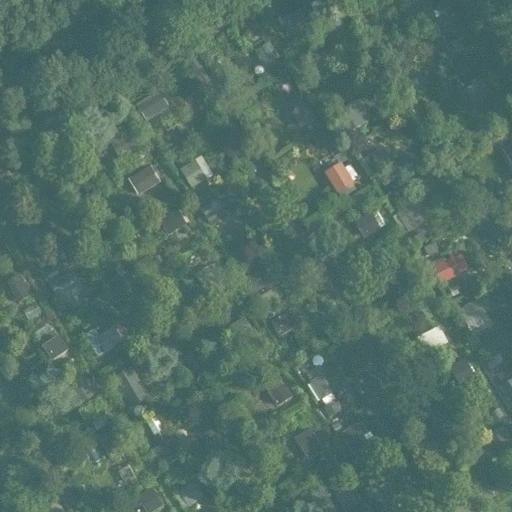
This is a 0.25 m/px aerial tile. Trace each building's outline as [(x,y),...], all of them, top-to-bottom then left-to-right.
[(304,22),(294,4),(279,13),(289,31),(304,22)] [(461,41),(448,18),(435,25),(448,48),(461,41)] [(279,59),(270,45),(256,54),(265,68),(279,59)] [(341,72),(332,57),(313,68),(321,83),(341,72)] [(494,99),(484,82),(467,92),(477,109),(494,99)] [(166,109),(157,95),(139,106),(147,120),(166,109)] [(315,123),(304,106),(289,116),(300,133),(315,123)] [(361,127),(350,108),(337,116),(348,135),(361,127)] [(138,147),(129,133),(112,143),(120,158),(138,147)] [(392,166),(383,150),(365,160),(374,176),(392,166)] [(207,181),(195,162),(181,171),(192,190),(207,181)] [(355,186),(343,165),(326,175),(338,196),(355,186)] [(158,184),(150,170),(131,182),(139,196),(158,184)] [(0,202),(12,195),(4,181),(0,183),(0,202)] [(227,219),(218,205),(204,213),(213,228),(227,219)] [(426,222),(416,205),(399,216),(410,233),(426,222)] [(187,227),(178,212),(160,222),(169,238),(187,227)] [(381,231),(372,215),(358,224),(366,239),(381,231)] [(42,239),(33,224),(17,234),(27,248),(42,239)] [(257,272),(250,260),(238,267),(244,279),(257,272)] [(442,286),(462,276),(454,260),(434,270),(442,286)] [(411,277),(402,264),(386,274),(394,288),(411,277)] [(218,278),(211,267),(195,277),(201,288),(218,278)] [(273,285),(263,271),(246,282),(254,296),(273,285)] [(77,289),(68,274),(50,285),(59,300),(77,289)] [(33,297),(20,277),(7,285),(20,306),(33,297)] [(486,317),(476,300),(459,311),(469,328),(486,317)] [(298,328),(289,315),(272,326),(280,339),(298,328)] [(253,331),(244,317),(228,327),(236,341),(253,331)] [(98,360),(123,344),(114,329),(100,338),(96,331),(85,338),(98,360)] [(449,345),(440,329),(421,340),(429,355),(449,345)] [(58,339),(45,348),(54,361),(67,352),(58,339)] [(475,379),(464,361),(450,370),(461,387),(475,379)] [(310,383),(322,402),(337,393),(325,374),(310,383)] [(140,392),(131,378),(117,387),(125,401),(140,392)] [(293,398),(281,379),(266,388),(279,408),(293,398)] [(511,380),(499,388),(511,409),(511,380)] [(94,397),(83,382),(71,389),(82,405),(94,397)] [(511,452),(511,442),(503,428),(489,436),(502,458),(511,452)] [(363,450),(351,430),(341,437),(353,456),(363,450)] [(325,454),(311,431),(296,441),(309,463),(325,454)] [(120,444),(113,434),(100,442),(106,453),(120,444)] [(184,459),(174,442),(153,453),(164,471),(184,459)] [(390,511),(402,505),(389,484),(374,494),(385,511),(390,511)] [(204,499),(196,485),(180,495),(189,509),(204,499)] [(346,511),(355,506),(345,489),(334,496),(344,511),(346,511)] [(157,511),(163,509),(154,495),(140,503),(145,511),(157,511)]
